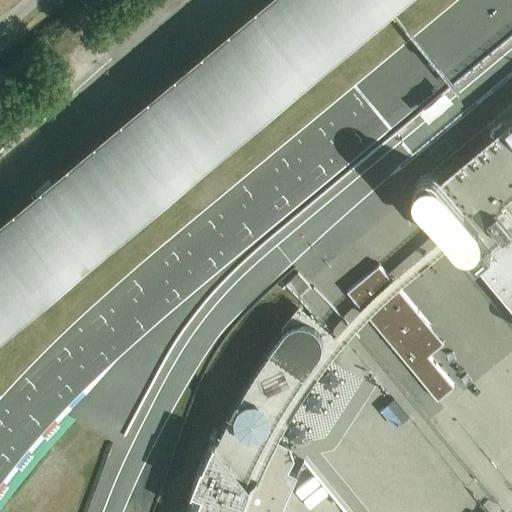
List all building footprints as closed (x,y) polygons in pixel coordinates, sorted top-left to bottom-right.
[(267,0),(0,221),(0,336),(401,0),(267,0)] [(511,205),(506,198),(480,221),(472,212),(511,178),(511,115),(442,174),(435,169),(429,168),(423,169),(419,172),(416,175),(415,180),(414,186),(415,189),(417,194),(458,239),(461,236),(476,254),(474,256),(511,301),(511,205)] [(46,124),(33,131),(39,143),(52,136),(46,124)] [(246,247),(207,248),(217,241),(217,228),(197,228),(197,232),(84,311),(195,308),(210,297),(212,297),(222,290),(222,276),(252,255),(246,247)] [(379,264),(347,291),(438,400),(455,386),(416,340),(431,327),(379,264)] [(298,284),(316,297),(325,285),(307,272),(298,284)] [(322,368),(327,361),(318,354),(319,352),(320,350),(321,348),(321,346),(322,344),(322,341),(322,339),(321,337),(321,335),(320,333),(319,331),(318,329),(316,327),(315,326),(313,325),(311,323),(309,322),(307,322),(305,321),(303,321),(300,321),(298,321),(296,321),(294,322),(292,323),(290,324),(288,325),(287,327),(285,328),(271,347),(252,377),(231,412),(217,440),(214,436),(203,460),(202,460),(193,484),(202,488),(195,510),(194,511),(282,511),(297,475),(288,471),(294,459),(290,447),(276,440),(297,405),(322,368)] [(449,435),(438,443),(458,468),(469,460),(449,435)] [(305,499),(326,506),(336,478),(315,471),(305,499)] [(478,487),(487,507),(507,498),(497,478),(478,487)]
